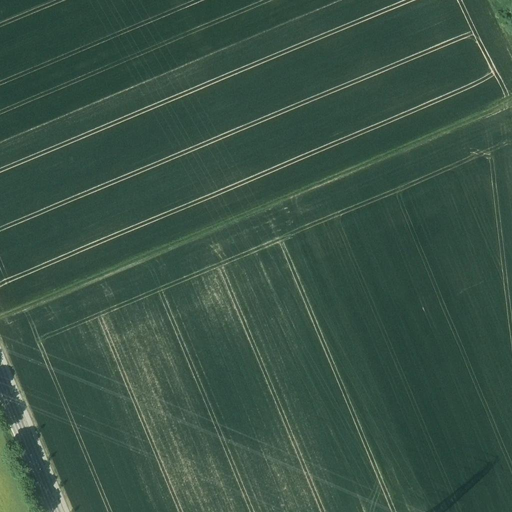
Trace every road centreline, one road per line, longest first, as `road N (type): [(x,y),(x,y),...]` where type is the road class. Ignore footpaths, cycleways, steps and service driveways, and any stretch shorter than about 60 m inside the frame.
road 1 (track): [(0,326),(511,104)]
road 2 (tertiary): [(0,373),(58,511)]
